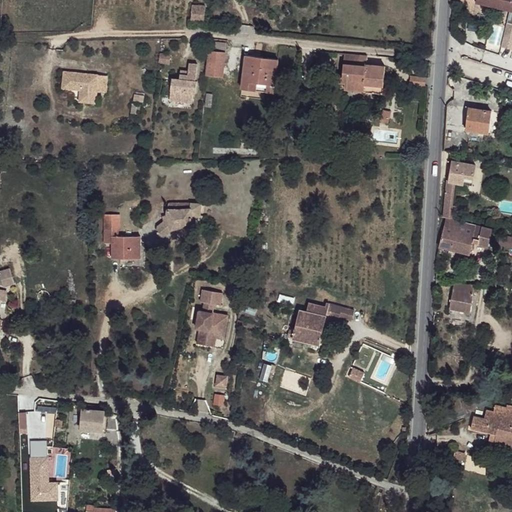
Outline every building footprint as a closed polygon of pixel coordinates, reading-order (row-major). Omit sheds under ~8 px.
[(511,0),(477,0),(477,1),(476,3),(478,3),(511,11),(511,0)] [(190,4),(189,20),(203,20),(204,5),(190,4)] [(511,24),(508,23),(501,48),(511,51),(511,24)] [(208,52),(206,78),(224,79),(226,53),(208,52)] [(336,76),(335,85),(362,88),(364,83),(382,85),(384,66),(365,63),(366,55),(344,53),(342,76),(336,76)] [(246,54),(241,87),(272,92),(278,58),(246,54)] [(199,63),(191,62),(190,70),(190,74),(182,73),(181,78),(174,77),(172,99),(194,101),(195,91),(198,91),(199,80),(198,79),(199,63)] [(106,75),(62,71),(61,87),(79,89),(78,96),(95,98),(96,91),(104,92),(106,75)] [(410,76),(409,85),(423,87),(424,78),(410,76)] [(362,88),(362,91),(381,93),(382,85),(364,83),(362,88)] [(79,89),(61,87),(60,92),(71,93),(70,100),(95,103),(95,98),(78,96),(79,89)] [(470,108),(466,129),(488,133),(491,112),(470,108)] [(383,112),(379,123),(388,125),(391,114),(383,112)] [(452,163),(448,181),(452,182),(473,185),(476,165),(453,162),(452,163)] [(446,181),(443,218),(448,218),(452,182),(448,181),(446,181)] [(191,206),(192,213),(202,213),(202,209),(198,200),(188,200),(189,206),(191,206)] [(158,234),(163,235),(175,227),(181,225),(187,225),(190,224),(193,222),(192,213),(191,206),(189,206),(168,207),(166,215),(167,219),(163,220),(157,226),(156,231),(158,234)] [(104,213),(103,229),(109,229),(111,220),(118,220),(118,214),(104,213)] [(446,218),(438,246),(470,253),(473,242),(489,246),(492,229),(446,218)] [(111,220),(109,229),(117,229),(118,220),(111,220)] [(103,229),(103,242),(111,242),(111,258),(139,258),(139,236),(117,236),(117,229),(109,229),(103,229)] [(9,266),(0,268),(0,273),(4,285),(14,282),(9,266)] [(196,279),(194,286),(211,289),(212,282),(196,279)] [(455,281),(450,308),(469,312),(473,284),(455,281)] [(220,289),(219,298),(229,300),(230,291),(220,289)] [(308,301),(305,310),(325,315),(326,312),(351,318),(354,307),(325,300),(324,305),(308,301)] [(294,328),(293,336),(319,342),(325,315),(305,310),(299,309),(294,328)] [(228,316),(199,311),(196,328),(199,328),(197,344),(207,346),(209,335),(224,337),(228,316)] [(209,335),(207,346),(214,347),(215,338),(224,339),(224,337),(209,335)] [(217,371),(215,383),(226,385),(228,373),(217,371)] [(473,416),(471,426),(491,431),(490,434),(497,436),(496,440),(511,442),(511,408),(496,406),(494,411),(486,410),(484,418),(473,416)] [(82,410),(80,430),(102,432),(104,413),(102,412),(82,410)] [(18,413),(19,428),(26,428),(25,412),(18,413)]
